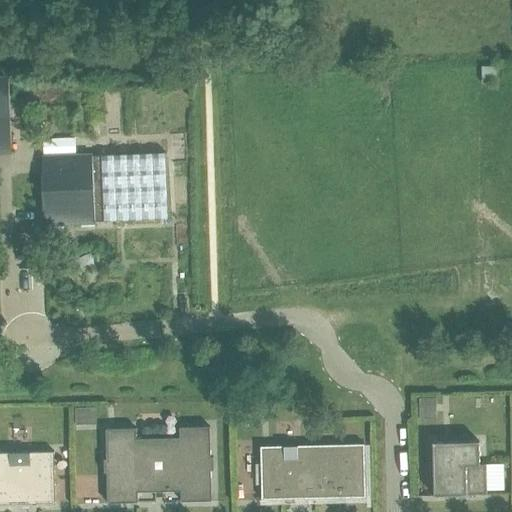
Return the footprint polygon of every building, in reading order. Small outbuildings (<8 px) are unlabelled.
[(9,80),(0,79),(0,149),(12,149),(9,80)] [(96,221),(104,221),(101,154),(93,155),(93,154),(43,156),(43,172),(42,172),(44,208),(45,208),(46,224),(96,222),(96,221)] [(420,400),(420,419),(436,419),(435,400),(420,400)] [(238,421),(258,421),(258,406),(238,406),(238,421)] [(98,424),(97,408),(77,408),(77,425),(98,424)] [(108,459),(105,459),(105,473),(108,473),(108,503),(139,502),(139,492),(182,491),(182,501),(213,501),(212,470),(214,470),(214,457),(212,457),(211,427),(180,427),(181,438),(138,439),(137,428),(107,429),(108,459)] [(480,441),(433,442),(435,496),(487,494),(487,464),(481,464),(480,441)] [(261,446),(262,500),(367,497),(365,444),(261,446)] [(0,452),(0,505),(56,504),(55,451),(0,452)]
